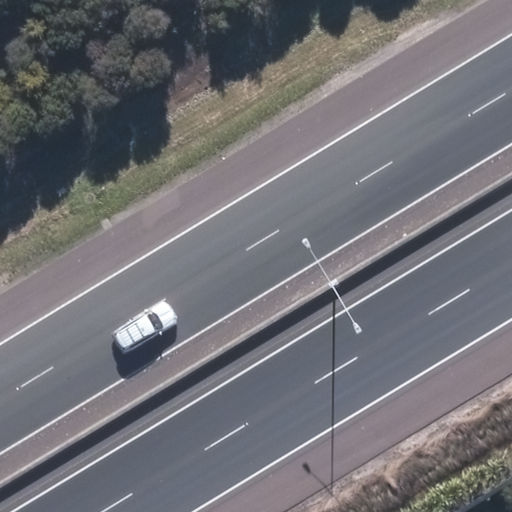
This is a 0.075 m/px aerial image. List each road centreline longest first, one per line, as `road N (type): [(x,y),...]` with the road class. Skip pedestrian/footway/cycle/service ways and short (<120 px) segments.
road 1 (motorway): [(0,392),(511,88)]
road 2 (motorway): [(511,267),(108,511)]
